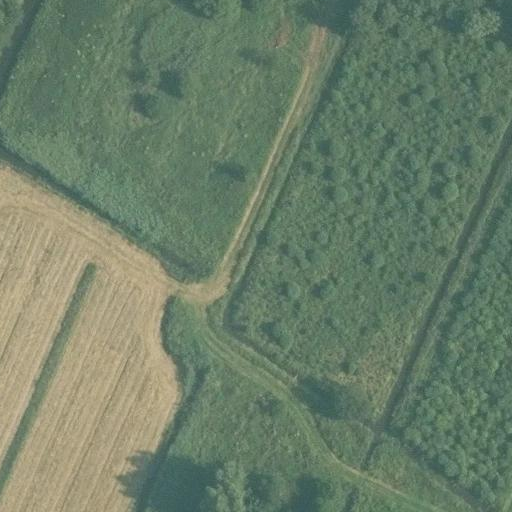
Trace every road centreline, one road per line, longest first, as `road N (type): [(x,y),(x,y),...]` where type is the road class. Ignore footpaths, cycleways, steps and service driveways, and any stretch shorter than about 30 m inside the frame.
road 1 (track): [(226,359),(205,339),(200,314),(343,0)]
road 2 (track): [(226,359),(273,388),(334,469),(373,485)]
road 3 (track): [(172,511),(226,359)]
